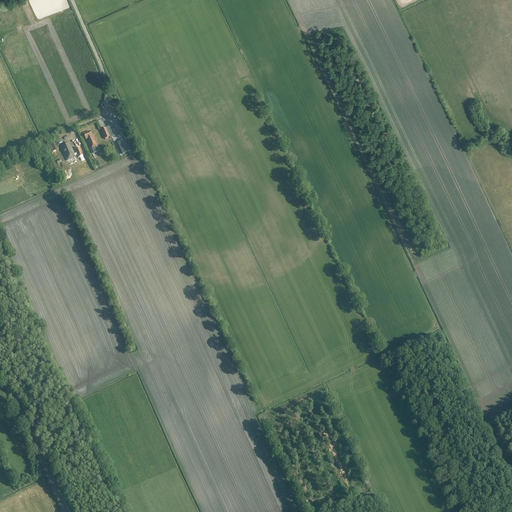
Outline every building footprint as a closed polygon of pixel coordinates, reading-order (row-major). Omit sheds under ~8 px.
[(106,128),(101,130),(105,139),(109,137),(110,138),(115,136),(113,132),(108,134),(106,128)] [(92,137),(90,132),(84,134),(86,140),(87,139),(88,141),(87,141),(90,149),(97,146),(93,136),(92,137)] [(122,154),(130,151),(125,139),(121,141),(117,143),(119,146),(122,154)] [(58,150),(54,142),(49,144),(52,152),(58,150)] [(68,143),(62,146),(64,151),(63,151),(67,161),(75,157),(75,156),(77,155),(78,158),(83,156),(79,148),(75,150),(77,154),(74,155),(72,150),(71,151),(68,143)]
